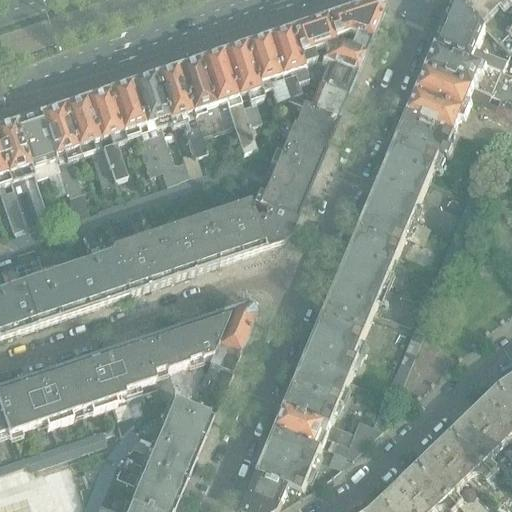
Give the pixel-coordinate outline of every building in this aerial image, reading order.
[(511,0),(459,0),(457,4),(461,5),(483,29),(487,33),(487,35),(507,57),(511,51),(511,42),(509,39),(511,36),(511,0)] [(509,69),(486,59),(486,57),(481,55),(480,57),(477,56),(487,35),(487,33),(483,29),(461,5),(457,4),(455,11),(451,20),(452,20),(441,45),(441,44),(439,50),(500,76),(511,80),(511,59),(511,60),(509,69)] [(365,60),(382,17),(383,16),(383,13),(377,6),(376,6),(373,7),(326,23),(334,47),(365,60)] [(334,47),(326,23),(291,34),(303,70),(315,66),(320,67),(326,69),(335,52),(334,47)] [(303,70),(291,34),(269,42),(290,104),(301,100),(300,98),(296,87),(307,83),(304,75),(303,70)] [(290,104),(269,42),(246,50),(263,98),(271,95),(275,109),(287,105),(290,104)] [(356,81),(365,60),(334,47),(335,52),(326,69),(356,81)] [(263,98),(246,50),(222,58),(238,104),(245,102),(248,110),(264,104),(263,102),(264,102),(263,98)] [(496,87),(500,76),(439,50),(438,51),(438,50),(429,72),(502,103),(507,91),(496,87)] [(242,116),(238,104),(222,58),(177,73),(201,145),(233,134),(242,161),(255,156),(248,135),(260,131),(254,112),(242,116)] [(347,101),(356,81),(326,69),(318,89),(347,101)] [(511,133),(511,132),(511,107),(502,103),(429,72),(428,73),(429,73),(420,94),(511,133)] [(201,145),(177,73),(154,81),(170,129),(172,134),(182,131),(194,165),(193,166),(198,181),(212,176),(201,145)] [(173,172),(160,133),(170,129),(154,81),(131,89),(147,137),(148,137),(150,141),(149,142),(161,178),(166,192),(179,188),(179,187),(189,183),(183,168),(173,172)] [(147,137),(131,89),(108,96),(125,145),(135,141),(149,182),(161,178),(149,142),(142,144),(140,139),(147,137)] [(337,125),(347,101),(318,89),(312,103),(300,98),(301,100),(290,104),(287,105),(302,111),(303,110),(308,113),(337,125)] [(511,133),(420,94),(410,119),(455,138),(489,153),(499,157),(501,158),(511,135),(511,133)] [(125,145),(108,96),(86,104),(100,147),(107,144),(110,151),(103,154),(114,188),(127,184),(116,150),(126,147),(125,145)] [(103,154),(100,147),(86,104),(64,111),(81,162),(90,159),(101,192),(114,188),(103,154)] [(320,165),(337,125),(308,113),(303,110),(302,111),(294,130),(292,129),(284,150),(320,165)] [(81,199),(70,167),(81,163),(80,162),(81,162),(64,111),(40,119),(59,177),(69,203),(68,203),(70,210),(76,224),(87,221),(80,200),(81,199)] [(59,177),(40,119),(17,127),(36,184),(59,177)] [(450,151),(455,138),(410,119),(401,140),(450,161),(454,153),(450,151)] [(36,184),(17,127),(0,133),(0,151),(28,238),(40,234),(44,232),(42,228),(38,229),(25,188),(23,184),(33,180),(35,185),(36,184)] [(413,226),(432,180),(441,159),(450,162),(450,161),(401,140),(372,209),(413,226)] [(295,225),(320,165),(284,150),(268,188),(258,210),(266,213),(295,225)] [(28,238),(0,151),(0,199),(12,234),(2,237),(5,246),(28,238)] [(491,178),(499,157),(489,153),(481,174),(491,178)] [(238,179),(237,178),(234,169),(212,176),(198,181),(192,183),(195,194),(216,187),(238,179)] [(481,200),(491,178),(481,174),(471,196),(481,200)] [(195,194),(192,183),(179,188),(166,192),(146,198),(150,209),(195,194)] [(462,247),(481,200),(471,196),(452,242),(462,247)] [(101,226),(150,209),(146,198),(120,207),(108,211),(97,215),(98,217),(101,226)] [(263,254),(254,224),(248,208),(205,223),(221,269),(263,254)] [(384,294),(413,226),(372,209),(362,231),(343,276),(384,294)] [(76,224),(70,210),(47,218),(52,232),(76,224)] [(289,241),(295,225),(266,213),(263,221),(254,224),(263,254),(281,248),(281,249),(288,242),(289,241)] [(32,250),(79,235),(101,228),(101,226),(98,217),(87,221),(76,224),(52,232),(41,236),(40,234),(28,238),(32,250)] [(221,269),(205,223),(160,238),(176,284),(204,275),(204,274),(221,269)] [(0,260),(32,250),(28,238),(5,246),(0,247),(0,260)] [(176,284),(160,238),(111,255),(112,259),(127,301),(176,284)] [(447,282),(462,247),(452,242),(437,278),(447,282)] [(127,301),(112,259),(44,282),(59,324),(127,301)] [(356,361),(376,314),(384,294),(343,276),(315,344),(356,361)] [(434,314),(447,282),(437,278),(424,310),(434,314)] [(0,344),(59,324),(44,282),(0,297),(0,344)] [(425,336),(434,314),(424,310),(415,331),(425,336)] [(226,391),(255,322),(256,320),(255,319),(255,317),(251,312),(248,312),(248,311),(245,312),(231,316),(211,364),(203,381),(226,391)] [(211,364),(231,316),(176,335),(176,336),(188,369),(200,365),(201,367),(211,364)] [(406,380),(425,336),(415,331),(397,377),(406,380)] [(187,371),(187,369),(188,369),(176,336),(141,348),(141,347),(111,358),(127,403),(157,393),(152,380),(165,376),(166,378),(187,371)] [(348,392),(360,362),(356,361),(315,344),(303,373),(348,392)] [(127,403),(111,358),(67,372),(83,422),(117,411),(115,407),(127,403)] [(83,422),(67,372),(21,388),(36,432),(45,429),(47,434),(83,422)] [(333,428),(348,392),(303,373),(288,409),(333,428)] [(397,403),(406,380),(397,377),(390,392),(389,391),(387,399),(397,403)] [(226,391),(203,381),(198,395),(201,396),(205,387),(206,388),(194,417),(212,425),(226,391)] [(511,383),(502,390),(488,403),(511,428),(511,383)] [(36,432),(21,388),(0,395),(0,418),(6,437),(8,441),(36,432)] [(181,399),(157,391),(160,400),(178,407),(181,399)] [(373,432),(383,436),(397,403),(387,399),(373,432)] [(193,414),(197,405),(185,400),(182,410),(193,414)] [(494,460),(508,445),(511,444),(511,428),(488,403),(453,437),(492,478),(498,471),(492,465),(494,460)] [(212,425),(194,417),(172,408),(155,449),(139,442),(130,434),(120,444),(130,452),(150,461),(146,471),(185,488),(212,425)] [(352,444),(354,439),(332,430),(333,428),(288,409),(279,432),(323,451),(326,443),(331,445),(327,454),(346,462),(352,465),(368,451),(352,444)] [(121,440),(132,428),(129,419),(116,424),(121,440)] [(352,444),(368,451),(383,436),(373,432),(360,427),(354,439),(352,444)] [(318,461),(323,451),(279,432),(269,455),(313,474),(318,461)] [(30,476),(106,450),(102,435),(0,470),(0,478),(28,469),(30,476)] [(459,493),(474,479),(480,477),(486,483),(492,478),(453,437),(418,470),(457,510),(463,505),(458,499),(459,493)] [(346,462),(327,454),(325,453),(321,461),(342,471),(346,462)] [(308,487),(313,474),(269,455),(260,478),(290,492),(299,495),(303,497),(304,496),(308,487)] [(175,511),(176,509),(185,488),(146,471),(137,491),(128,511),(106,511),(100,509),(117,467),(105,462),(84,511),(175,511)] [(439,511),(445,511),(446,511),(455,511),(457,510),(418,470),(383,504),(390,511),(439,511)] [(287,511),(306,500),(304,496),(303,497),(299,495),(290,492),(260,478),(245,511),(287,511)]
